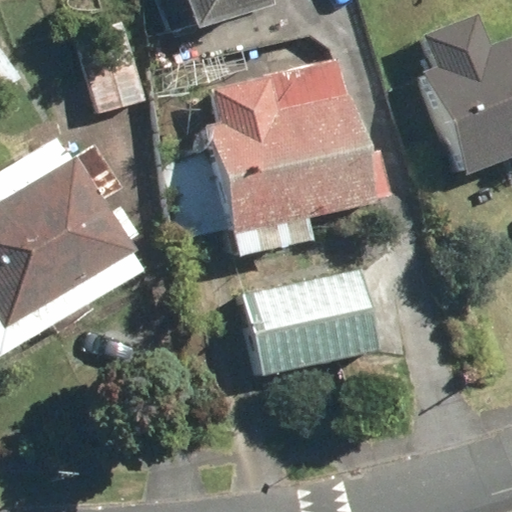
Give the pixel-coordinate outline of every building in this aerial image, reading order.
[(168,0),(178,30),(252,7),(250,0),(168,0)] [(511,153),(511,36),(479,49),(466,15),(415,34),(427,66),(408,73),(448,178),(511,153)] [(120,22),(72,36),(96,118),(144,105),(120,22)] [(0,94),(21,81),(0,48),(0,94)] [(347,150),(329,62),(202,88),(209,123),(194,126),(198,147),(158,155),(175,240),(216,231),(223,263),(302,247),(295,218),(379,201),(367,145),(347,150)] [(48,136),(0,164),(0,346),(129,269),(48,136)] [(372,354),(354,270),(236,295),(254,379),(372,354)]
